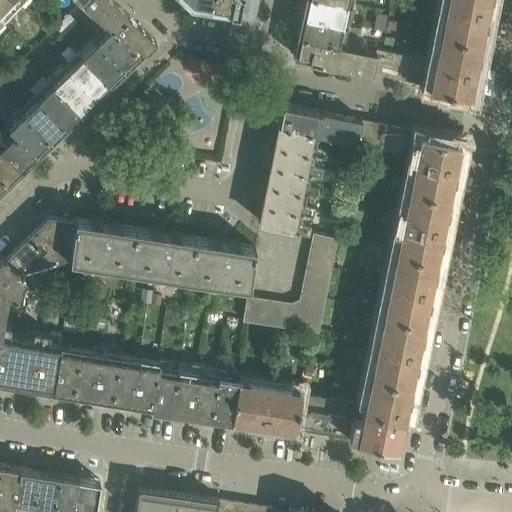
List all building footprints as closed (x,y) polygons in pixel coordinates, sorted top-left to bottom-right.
[(20,2),(17,0),(0,0),(0,13),(4,18),(20,2)] [(109,24),(141,54),(156,40),(114,0),(82,0),(80,3),(92,15),(96,12),(104,21),(106,20),(109,24)] [(184,0),(190,6),(209,9),(210,0),(184,0)] [(210,0),(209,9),(229,12),(231,0),(210,0)] [(231,0),(229,12),(239,14),(239,9),(252,11),(254,0),(231,0)] [(303,0),(301,14),(347,24),(351,3),(338,0),(303,0)] [(445,0),(445,3),(440,29),(479,37),(484,11),(486,0),(445,0)] [(347,24),(301,14),(297,34),(343,43),(347,24)] [(109,24),(95,38),(126,69),(141,54),(109,24)] [(429,83),(468,91),(472,74),(479,37),(440,29),(434,59),(433,66),(429,83)] [(343,43),(297,34),(292,55),(343,65),(371,70),(375,51),(342,44),(343,43)] [(93,36),(79,50),(112,83),(126,69),(95,38),(93,36)] [(371,70),(385,73),(390,49),(376,46),(375,51),(371,70)] [(404,52),(390,49),(385,73),(399,76),(404,52)] [(79,50),(64,64),(97,97),(112,83),(79,50)] [(404,52),(399,76),(429,83),(433,66),(417,62),(418,55),(404,52)] [(97,97),(64,64),(50,78),(51,80),(82,112),(97,97)] [(37,94),(67,126),(82,112),(51,80),(37,94)] [(37,94),(22,109),(53,140),(67,126),(37,94)] [(278,121),(321,130),(357,138),(361,118),(282,102),(278,121)] [(8,123),(10,125),(38,155),(53,140),(22,109),(8,123)] [(356,142),(370,145),(375,121),(361,118),(357,138),(356,142)] [(321,130),(278,121),(275,141),(317,150),(323,151),(325,143),(319,142),(321,130)] [(375,121),(370,145),(384,148),(389,124),(375,121)] [(389,124),(384,148),(398,150),(399,144),(402,127),(389,124)] [(0,144),(24,169),(38,155),(10,125),(2,133),(0,130),(0,144)] [(403,127),(399,144),(416,147),(414,156),(408,184),(448,192),(453,164),(459,138),(419,130),(416,129),(403,127)] [(270,161),(313,170),(319,171),(321,162),(315,161),(317,150),(275,141),(270,161)] [(0,172),(9,183),(24,169),(0,144),(0,172)] [(266,182),(310,190),(316,191),(317,183),(311,181),(313,170),(270,161),(266,182)] [(0,192),(9,183),(0,172),(0,192)] [(262,200),(306,209),(312,211),(314,201),(308,200),(310,190),(266,182),(262,200)] [(396,241),(395,247),(435,255),(438,241),(441,226),(448,192),(408,184),(401,218),(396,241)] [(306,209),(262,200),(259,219),(308,230),(310,221),(304,220),(306,209)] [(344,217),(366,222),(368,210),(346,205),(344,217)] [(22,243),(7,256),(29,281),(31,283),(61,254),(69,254),(75,217),(49,213),(20,241),(22,243)] [(75,217),(69,254),(69,257),(248,284),(254,245),(229,241),(160,230),(100,221),(75,217)] [(310,243),(335,248),(337,236),(313,231),(310,243)] [(310,243),(308,253),(333,258),(335,248),(310,243)] [(388,281),(383,310),(422,318),(428,289),(435,255),(395,247),(388,281)] [(306,265),(330,270),(333,258),(308,253),(306,265)] [(29,281),(7,256),(6,255),(6,254),(4,256),(4,255),(0,259),(0,292),(8,294),(23,296),(25,285),(29,281)] [(303,276),(328,280),(330,270),(306,265),(303,276)] [(301,286),(326,292),(328,280),(303,276),(301,286)] [(326,292),(301,286),(299,297),(324,302),(326,292)] [(0,380),(14,382),(21,334),(11,332),(12,326),(3,324),(8,294),(0,292),(0,380)] [(87,303),(100,305),(102,295),(89,293),(87,303)] [(243,316),(255,318),(259,296),(247,294),(243,316)] [(269,298),(259,296),(255,318),(266,320),(269,298)] [(290,301),(287,323),(320,329),(322,310),(324,302),(299,297),(290,301)] [(266,320),(276,321),(279,299),(269,298),(266,320)] [(276,321),(287,323),(290,301),(279,299),(276,321)] [(376,344),(370,372),(409,380),(411,370),(415,352),(422,318),(383,310),(376,344)] [(14,382),(34,386),(43,331),(34,329),(34,336),(21,334),(14,382)] [(283,342),(304,345),(306,332),(285,329),(283,342)] [(43,331),(34,386),(53,389),(60,343),(61,340),(50,339),(51,332),(43,331)] [(53,389),(73,392),(80,346),(60,343),(53,389)] [(80,346),(73,392),(93,395),(100,349),(80,346)] [(93,395),(113,398),(120,353),(100,349),(93,395)] [(113,398),(133,401),(140,356),(120,353),(113,398)] [(133,401),(153,405),(161,359),(140,356),(133,401)] [(153,405),(172,408),(178,368),(166,366),(168,357),(161,356),(161,359),(153,405)] [(178,368),(172,408),(192,411),(200,363),(191,361),(190,370),(178,368)] [(192,411),(212,414),(218,375),(206,372),(209,364),(200,363),(192,411)] [(231,377),(218,375),(212,414),(231,417),(237,378),(239,369),(232,368),(231,377)] [(365,401),(365,403),(388,408),(387,412),(402,415),(409,380),(370,372),(365,401)] [(231,417),(295,427),(301,391),(301,388),(237,378),(231,417)] [(301,391),(295,427),(347,435),(348,434),(349,434),(352,415),(362,417),(364,408),(365,403),(365,401),(301,391)] [(352,415),(349,434),(357,436),(357,437),(396,444),(397,443),(402,415),(387,412),(388,408),(365,403),(364,408),(362,417),(352,415)] [(20,465),(0,461),(0,510),(10,511),(12,511),(13,506),(20,465)] [(32,511),(33,509),(39,468),(20,465),(13,506),(24,507),(23,511),(32,511)] [(39,468),(33,509),(44,511),(43,511),(52,511),(58,472),(39,468)] [(71,511),(77,475),(58,472),(52,511),(71,511)] [(93,511),(99,478),(77,475),(71,511),(93,511)] [(133,511),(154,511),(158,488),(138,485),(133,511)] [(158,488),(154,511),(174,511),(178,491),(158,488)] [(195,511),(198,494),(178,491),(174,511),(195,511)] [(198,494),(195,511),(215,511),(218,497),(218,496),(198,494)] [(215,511),(230,511),(232,499),(218,497),(215,511)] [(232,499),(230,511),(244,511),(246,501),(232,499)] [(246,501),(244,511),(259,511),(260,504),(246,501)]
